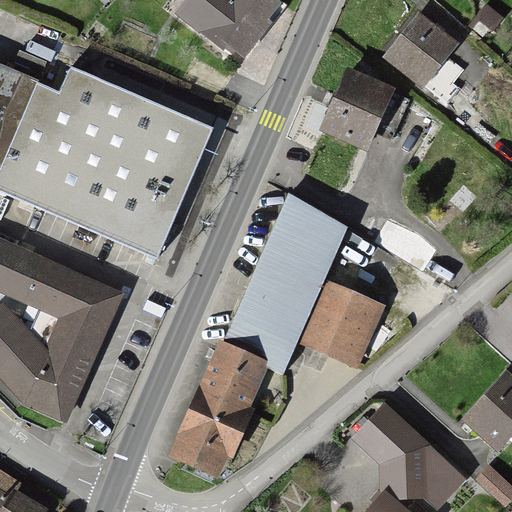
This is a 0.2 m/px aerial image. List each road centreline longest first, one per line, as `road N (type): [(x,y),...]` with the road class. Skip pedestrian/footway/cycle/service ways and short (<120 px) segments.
road 1 (primary): [(114,488),(324,0)]
road 2 (residential): [(511,265),(213,511)]
road 3 (unknown): [(388,369),(480,464)]
road 4 (residential): [(114,488),(36,457),(0,428)]
